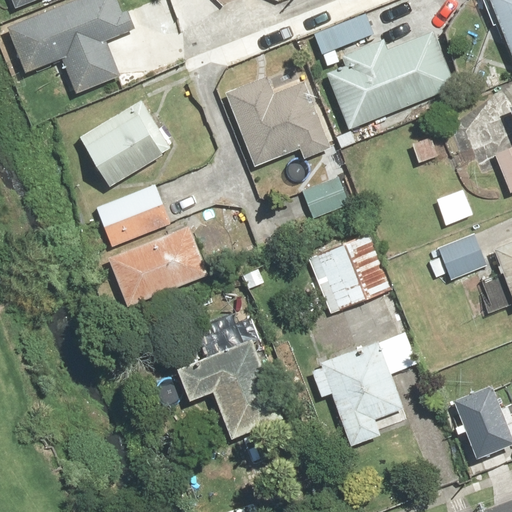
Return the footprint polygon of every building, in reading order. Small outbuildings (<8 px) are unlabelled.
[(62,0),(9,19),(24,60),(66,45),(80,84),(121,69),(108,33),(129,26),(119,0),(62,0)] [(511,0),(496,0),(511,39),(511,0)] [(332,70),(355,129),(461,88),(435,21),(392,38),(389,29),(345,46),(351,62),(332,70)] [(304,61),(229,90),(258,166),(334,136),(304,61)] [(144,95),(83,133),(114,184),(176,146),(144,95)] [(438,136),(413,146),(421,164),(446,154),(438,136)] [(511,143),(495,150),(511,193),(511,143)] [(317,219),(357,200),(343,172),(303,191),(317,219)] [(159,181),(101,204),(117,244),(175,220),(159,181)] [(434,195),(446,225),(479,212),(468,182),(434,195)] [(294,197),(246,216),(258,245),(305,227),(294,197)] [(194,222),(114,254),(135,305),(215,272),(194,222)] [(480,226),(441,241),(455,276),(493,261),(480,226)] [(511,238),(496,245),(511,285),(511,238)] [(351,239),(311,255),(334,312),(374,296),(351,239)] [(407,326),(317,362),(330,393),(337,390),(356,437),(414,414),(393,364),(418,354),(407,326)] [(260,333),(184,364),(199,400),(220,392),(238,437),(293,415),(260,333)] [(511,407),(500,377),(454,395),(479,457),(511,443),(511,407)]
